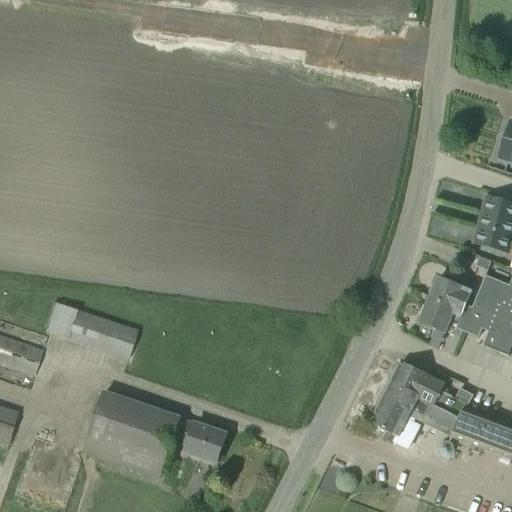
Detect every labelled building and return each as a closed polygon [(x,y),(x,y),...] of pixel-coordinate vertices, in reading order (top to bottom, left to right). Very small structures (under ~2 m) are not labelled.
[(502,147),(498,161),(511,165),(511,121),(510,121),(506,135),(503,134),(499,146),(502,147)] [(485,195),(504,195),(505,182),(485,182),(485,195)] [(511,207),(501,204),(502,201),(491,198),(490,201),(488,201),(486,200),(482,216),(480,215),(477,227),(478,228),(474,244),(508,253),(509,250),(511,250),(511,207)] [(492,265),(480,261),(477,269),(489,274),(492,265)] [(470,295),(443,282),(436,279),(417,324),(434,331),(427,346),(436,350),(442,335),(443,335),(448,324),(457,328),(454,335),(476,343),(480,334),(488,337),(482,352),(505,362),(511,345),(511,282),(509,290),(484,280),(471,314),(464,311),(470,295)] [(58,305),(47,337),(126,363),(136,332),(58,305)] [(0,367),(33,378),(42,352),(0,337),(0,367)] [(372,419),(370,424),(385,432),(381,439),(394,446),(396,443),(404,448),(409,446),(419,427),(407,421),(411,414),(451,435),(511,458),(511,456),(511,425),(464,408),(471,396),(458,390),(454,398),(444,394),(437,407),(432,405),(442,385),(400,364),(398,368),(396,366),(370,418),(372,419)] [(104,394),(82,455),(158,482),(172,443),(184,447),(182,453),(215,465),(225,435),(104,394)] [(0,408),(0,450),(4,452),(17,414),(0,408)]
